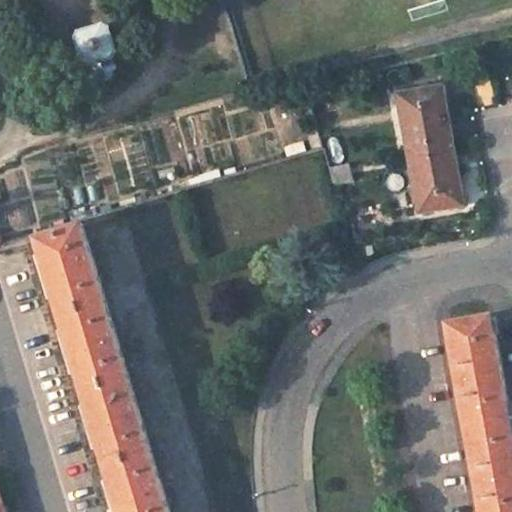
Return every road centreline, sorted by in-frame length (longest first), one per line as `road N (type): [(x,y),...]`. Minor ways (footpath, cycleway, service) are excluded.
road 1 (unclassified): [(286,511),(283,421),(300,367),(328,332),(364,300),(403,282),(511,255)]
road 2 (track): [(160,0),(167,40),(151,81),(101,114),(46,129)]
road 3 (unclassified): [(0,365),(47,511)]
